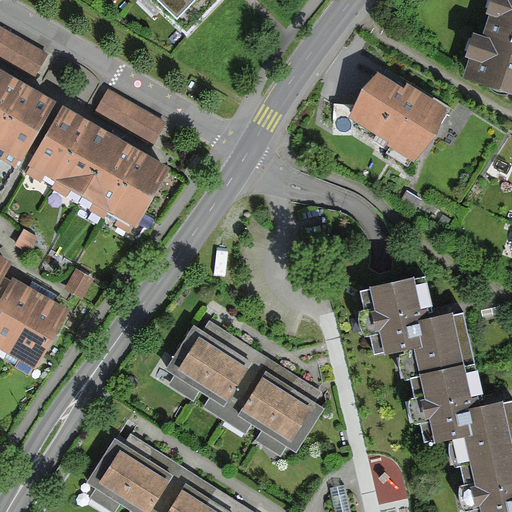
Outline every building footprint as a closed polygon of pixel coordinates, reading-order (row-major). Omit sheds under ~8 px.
[(144,0),(186,42),(227,2),(224,0),(144,0)] [(511,89),(511,0),(493,0),(469,76),(511,89)] [(50,60),(0,30),(0,50),(41,74),(50,60)] [(49,103),(0,75),(0,143),(19,155),(49,103)] [(379,78),(355,117),(415,153),(442,108),(409,88),(405,94),(379,78)] [(168,129),(109,94),(100,108),(160,143),(168,129)] [(164,171),(63,113),(35,163),(136,220),(164,171)] [(68,292),(82,300),(94,280),(79,272),(68,292)] [(462,315),(433,321),(423,279),(374,290),(388,352),(415,346),(421,376),(473,364),(462,315)] [(38,299),(14,285),(0,309),(0,345),(8,351),(38,299)] [(63,313),(38,299),(8,351),(33,365),(63,313)] [(249,370),(201,338),(179,370),(228,402),(249,370)] [(473,364),(421,376),(436,441),(465,434),(472,463),(511,454),(511,402),(483,409),(473,364)] [(314,411),(266,379),(244,411),(293,444),(314,411)] [(148,511),(169,482),(120,450),(98,482),(142,511),(148,511)] [(511,511),(511,454),(472,463),(482,511),(511,511)] [(215,511),(185,492),(171,511),(215,511)]
